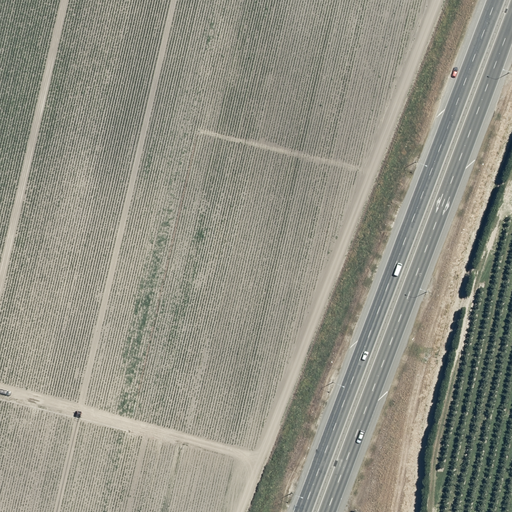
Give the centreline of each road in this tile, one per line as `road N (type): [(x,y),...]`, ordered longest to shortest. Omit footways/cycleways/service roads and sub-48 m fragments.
road 1 (trunk): [(292,511),(490,0)]
road 2 (motorway): [(271,511),(465,0)]
road 3 (trunk): [(511,0),(318,511)]
